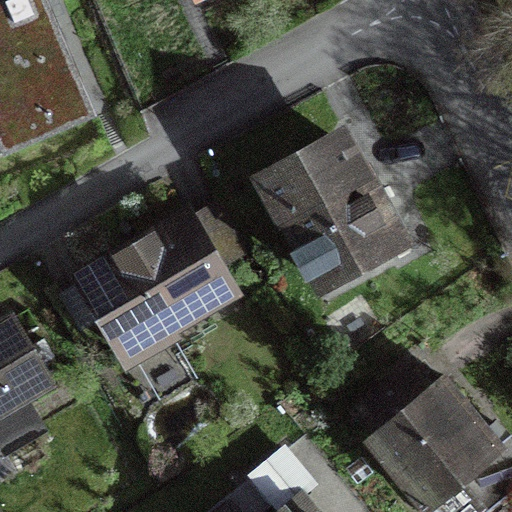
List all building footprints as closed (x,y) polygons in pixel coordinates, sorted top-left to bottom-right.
[(45,7),(42,0),(0,0),(0,153),(91,115),(45,7)] [(311,295),(319,309),(416,255),(386,201),(396,196),(390,185),(379,191),(347,133),(248,187),(278,242),(282,240),(296,264),(290,268),(306,298),(311,295)] [(178,344),(244,303),(223,270),(251,253),(218,202),(194,218),(188,209),(68,285),(126,377),(137,371),(149,390),(190,363),(178,344)] [(354,335),(366,326),(357,312),(344,320),(354,335)] [(56,392),(12,317),(0,324),(0,460),(2,459),(4,463),(50,436),(32,406),(56,392)] [(366,452),(412,511),(440,511),(508,461),(446,381),(435,390),(413,361),(345,413),(372,448),(366,452)] [(313,511),(305,501),(320,489),(286,448),(247,479),(248,481),(210,511),(313,511)]
